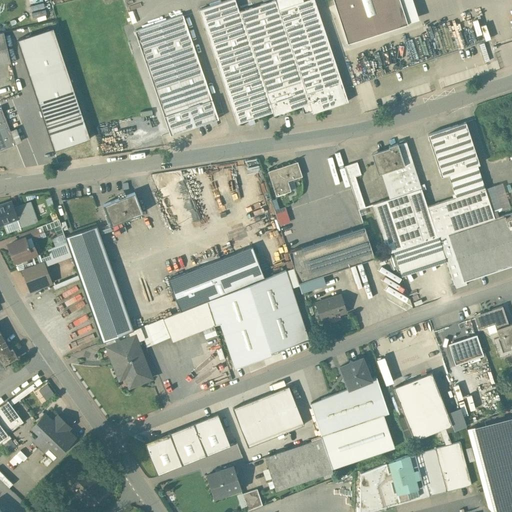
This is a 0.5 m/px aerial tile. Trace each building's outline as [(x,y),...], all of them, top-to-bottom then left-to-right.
[(274,0),(273,0),(239,11),(235,0),(227,0),(199,10),(236,123),(272,111),(273,115),(278,113),(281,115),(295,105),(296,104),(298,104),(299,104),(301,105),(304,113),(311,110),(278,9),(274,0)] [(274,0),(278,9),(303,1),(302,0),(274,0)] [(278,9),(311,110),(312,113),(348,101),(314,0),(305,0),(303,1),(278,9)] [(333,0),(347,43),(407,23),(399,0),(333,0)] [(182,14),(134,31),(170,135),(218,118),(182,14)] [(54,28),(18,40),(54,150),(90,139),(54,28)] [(3,32),(0,32),(0,64),(10,63),(3,32)] [(0,107),(0,106),(0,150),(15,144),(10,131),(0,107)] [(465,122),(427,134),(441,176),(448,174),(455,197),(484,188),(477,165),(479,164),(465,122)] [(16,128),(10,131),(15,144),(21,142),(16,128)] [(398,145),(397,143),(388,146),(390,151),(375,156),(389,199),(421,188),(406,142),(398,145)] [(297,161),(268,171),(276,195),(290,191),(287,181),(302,176),(297,161)] [(357,162),(344,166),(352,186),(357,183),(355,176),(361,174),(357,162)] [(97,183),(98,192),(108,191),(107,181),(97,183)] [(362,199),(357,183),(352,186),(356,200),(362,199)] [(503,183),(485,189),(492,213),(511,207),(503,183)] [(389,199),(372,204),(388,253),(394,251),(437,237),(427,207),(421,188),(389,199)] [(455,197),(427,207),(437,237),(438,236),(492,218),(494,218),(492,213),(485,189),(484,188),(455,197)] [(134,192),(103,205),(111,225),(142,212),(134,192)] [(362,199),(356,200),(358,209),(365,207),(362,199)] [(11,201),(0,204),(0,224),(4,224),(17,219),(13,207),(11,201)] [(13,207),(17,219),(20,227),(37,221),(30,201),(13,207)] [(290,222),(285,206),(275,210),(279,225),(290,222)] [(492,218),(448,233),(464,281),(466,281),(511,265),(511,236),(508,225),(511,223),(511,211),(494,218),(492,218)] [(20,227),(17,219),(4,224),(6,232),(20,227)] [(133,330),(97,225),(65,237),(67,242),(72,256),(102,342),(131,331),(133,330)] [(364,226),(288,251),(293,267),(298,282),(322,274),(374,257),(364,226)] [(36,228),(19,234),(21,239),(25,238),(26,241),(39,236),(36,228)] [(55,246),(67,242),(65,237),(64,233),(52,238),(55,246)] [(464,281),(448,233),(438,236),(445,259),(455,289),(467,285),(466,281),(464,281)] [(437,237),(394,251),(401,274),(445,259),(438,236),(437,237)] [(21,239),(8,245),(15,264),(38,255),(34,244),(28,246),(26,241),(25,238),(21,239)] [(40,258),(42,262),(43,261),(44,266),(72,256),(67,242),(55,246),(48,249),(50,255),(40,258)] [(252,246),(168,279),(180,311),(206,301),(264,278),(252,246)] [(42,262),(20,270),(23,274),(25,274),(32,290),(51,283),(44,266),(43,261),(42,262)] [(293,267),(286,270),(291,287),(299,285),(298,282),(293,267)] [(206,301),(214,325),(215,329),(220,327),(234,369),(311,343),(291,287),(286,270),(264,278),(206,301)] [(322,274),(298,282),(299,285),(301,292),(325,284),(322,274)] [(341,294),(315,303),(321,320),(346,311),(341,294)] [(180,311),(147,324),(155,343),(170,337),(172,341),(205,328),(214,325),(206,301),(180,311)] [(511,322),(508,324),(502,306),(491,310),(492,312),(475,318),(478,329),(494,323),(499,338),(501,337),(505,347),(511,344),(511,322)] [(147,324),(139,327),(146,344),(147,346),(155,343),(147,324)] [(133,330),(131,331),(133,336),(134,336),(138,346),(138,347),(146,344),(139,327),(133,330)] [(0,370),(6,367),(4,364),(17,357),(12,347),(9,349),(0,331),(0,370)] [(476,335),(449,344),(455,364),(483,355),(476,335)] [(133,336),(107,347),(111,357),(138,346),(134,336),(133,336)] [(138,346),(111,357),(119,376),(128,372),(133,384),(151,377),(138,347),(138,346)] [(224,358),(221,347),(215,349),(219,360),(224,358)] [(362,357),(353,361),(350,360),(349,363),(340,366),(343,375),(342,378),(345,380),(348,388),(371,380),(370,379),(362,357)] [(431,372),(393,387),(414,439),(439,429),(445,445),(451,443),(445,427),(452,424),(447,412),(431,372)] [(371,380),(348,388),(310,403),(320,435),(383,414),(388,412),(376,377),(370,379),(371,380)] [(33,383),(8,401),(11,405),(36,387),(36,386),(34,384),(33,383)] [(53,394),(47,385),(40,389),(47,398),(53,394)] [(288,386),(233,408),(248,446),(303,424),(288,386)] [(7,400),(0,405),(0,423),(7,433),(23,421),(11,405),(8,401),(7,400)] [(460,407),(447,412),(452,424),(454,430),(467,425),(460,407)] [(58,416),(52,422),(45,414),(33,427),(40,434),(34,440),(53,459),(74,437),(66,430),(69,427),(58,416)] [(230,445),(217,414),(145,442),(157,474),(230,445)] [(383,414),(320,435),(321,438),(331,468),(394,447),(383,414)] [(511,416),(474,427),(496,511),(508,511),(511,511),(511,416)] [(0,423),(0,440),(8,435),(7,433),(0,423)] [(321,438),(305,443),(264,457),(275,490),(333,471),(332,470),(331,468),(321,438)] [(10,441),(6,444),(9,449),(14,445),(10,441)] [(445,445),(434,448),(446,491),(471,484),(460,441),(451,443),(445,445)] [(434,448),(417,452),(429,495),(446,491),(434,448)] [(386,463),(360,473),(359,511),(366,511),(429,495),(417,452),(405,455),(389,462),(397,492),(393,492),(386,463)] [(73,456),(49,481),(59,491),(64,485),(89,510),(108,490),(73,456)] [(233,466),(206,475),(214,497),(240,488),(233,466)] [(256,488),(241,493),(247,510),(262,505),(256,488)]
